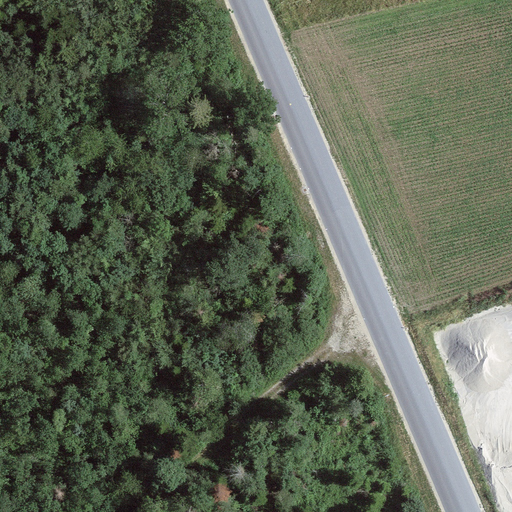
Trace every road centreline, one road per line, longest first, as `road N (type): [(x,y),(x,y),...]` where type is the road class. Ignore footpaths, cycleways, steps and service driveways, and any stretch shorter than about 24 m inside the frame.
road 1 (tertiary): [(469,511),(249,0)]
road 2 (track): [(148,511),(378,298)]
